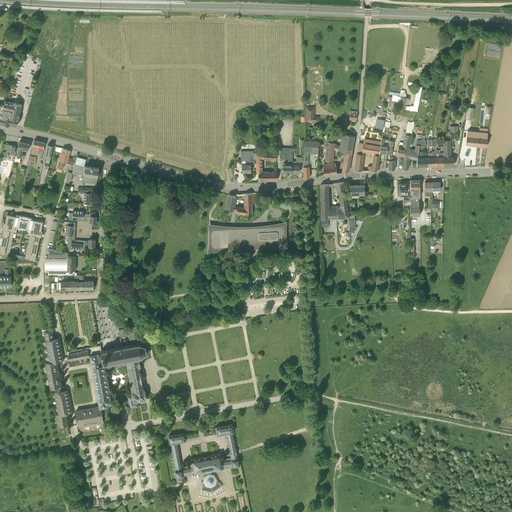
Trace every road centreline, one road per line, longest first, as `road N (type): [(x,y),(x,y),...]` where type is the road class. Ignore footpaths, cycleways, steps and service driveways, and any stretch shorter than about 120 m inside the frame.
road 1 (unclassified): [(299,183),(311,391)]
road 2 (tertiary): [(299,183),(223,186),(110,156)]
road 3 (unclassified): [(351,176),(367,0)]
road 4 (tertiary): [(351,176),(498,171)]
road 5 (track): [(377,0),(511,4)]
road 6 (residential): [(0,211),(50,218),(42,297)]
road 7 (residential): [(42,297),(97,294),(101,230)]
